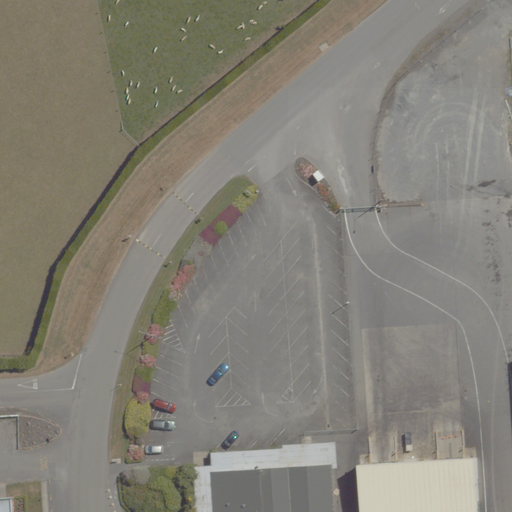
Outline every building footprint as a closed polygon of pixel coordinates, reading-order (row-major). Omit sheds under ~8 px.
[(370,456),(467,451),(460,322),(363,327),(370,456)] [(231,438),(231,410),(212,409),(212,438),(231,438)] [(480,511),(477,457),(360,465),(363,511),(480,511)] [(332,511),(329,465),(209,473),(211,511),(332,511)] [(18,511),(17,497),(0,498),(0,511),(18,511)]
